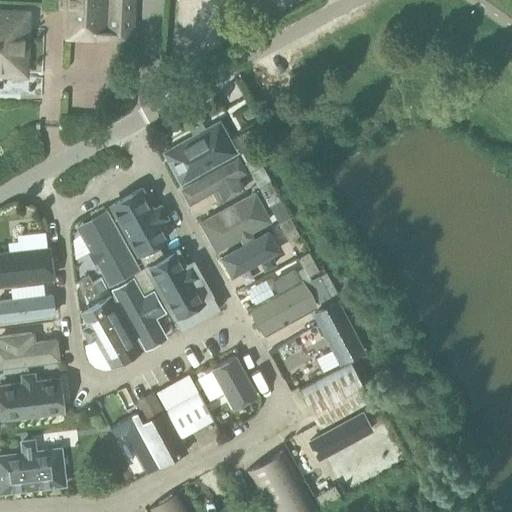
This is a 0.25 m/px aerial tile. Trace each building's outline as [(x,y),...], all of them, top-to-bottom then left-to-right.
[(107,33),(107,26),(128,27),(129,11),(130,11),(130,0),(61,0),(61,7),(70,8),(69,35),(97,36),(98,10),(100,10),(99,33),(107,33)] [(0,72),(23,73),(26,14),(0,12),(0,72)] [(261,122),(240,134),(247,147),(269,135),(261,122)] [(177,187),(229,157),(215,131),(162,162),(177,187)] [(240,152),(239,153),(249,171),(250,171),(260,166),(249,147),(240,152)] [(178,189),(187,206),(242,177),(233,160),(178,189)] [(259,188),(269,206),(279,200),(269,182),(259,188)] [(139,192),(111,207),(138,255),(165,239),(139,192)] [(197,226),(210,251),(264,223),(251,197),(197,226)] [(81,265),(96,291),(126,274),(93,216),(71,229),(89,261),(81,265)] [(278,223),(288,241),(299,235),(288,217),(278,223)] [(227,282),(274,256),(262,233),(215,259),(227,282)] [(162,256),(156,246),(138,256),(143,267),(162,256)] [(0,252),(0,286),(45,282),(43,262),(19,265),(17,251),(0,252)] [(309,276),(318,271),(308,252),(299,257),(297,258),(307,277),(309,276)] [(143,268),(143,267),(132,273),(143,292),(153,286),(150,279),(143,268)] [(153,283),(180,329),(207,313),(181,267),(153,283)] [(87,276),(77,282),(77,283),(87,300),(96,295),(98,295),(97,294),(97,293),(87,276)] [(311,309),(297,283),(243,311),(257,337),(311,309)] [(157,306),(148,291),(117,308),(141,353),(158,343),(142,314),(157,306)] [(135,352),(107,299),(78,315),(106,367),(135,352)] [(0,307),(0,328),(57,321),(54,302),(0,307)] [(339,364),(353,357),(363,351),(343,313),(332,319),(319,326),(339,364)] [(0,337),(0,367),(53,362),(50,342),(28,345),(27,335),(0,337)] [(349,360),(297,388),(320,431),(372,402),(349,360)] [(56,388),(0,394),(0,420),(59,414),(56,388)] [(213,421),(197,392),(166,409),(182,438),(213,421)] [(137,427),(157,465),(158,465),(186,450),(165,411),(137,427)] [(284,449),(245,471),(268,511),(313,511),(317,510),(284,449)] [(55,463),(0,468),(0,495),(58,490),(55,463)] [(339,497),(333,487),(316,497),(322,507),(339,497)] [(187,511),(175,492),(148,507),(151,511),(187,511)] [(214,511),(249,511),(241,497),(214,511)]
